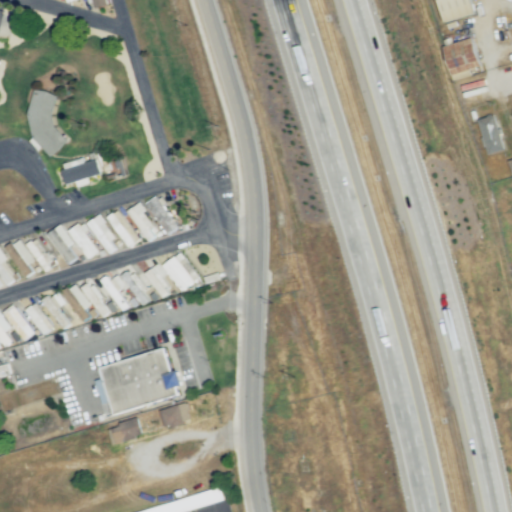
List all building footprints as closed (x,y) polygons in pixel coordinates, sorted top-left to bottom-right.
[(451,80),(470,76),(468,69),(479,67),(473,39),(443,45),(451,80)] [(23,145),(61,154),(66,135),(49,131),(57,95),(36,90),(23,145)] [(78,187),(90,184),(88,178),(101,174),(96,159),(61,170),(65,185),(76,182),(78,187)] [(178,228),(157,196),(145,203),(166,235),(178,228)] [(156,228),(138,204),(127,212),(145,235),(156,228)] [(123,219),(118,211),(108,216),(126,247),(138,240),(125,218),(123,219)] [(115,249),(110,241),(115,238),(100,215),(88,223),(108,254),(115,249)] [(68,231),(88,259),(98,252),(79,224),(68,231)] [(76,258),(69,247),(74,243),(61,225),(48,234),(68,264),(76,258)] [(0,275),(7,285),(17,278),(0,252),(0,275)] [(182,291),(199,278),(180,252),(162,266),(182,291)] [(162,284),(167,281),(158,265),(146,272),(160,297),(167,293),(162,284)] [(118,291),(125,285),(117,273),(103,283),(122,311),(129,306),(118,291)] [(103,316),(108,313),(98,299),(93,302),(103,316)] [(50,330),(47,325),(49,324),(37,303),(26,309),(42,335),(50,330)] [(22,341),(32,335),(15,305),(5,311),(22,341)] [(0,342),(3,347),(11,341),(5,332),(11,328),(0,312),(0,342)] [(179,396),(177,388),(183,386),(179,370),(171,372),(165,349),(99,366),(112,414),(179,396)] [(164,429),(184,424),(179,405),(159,410),(164,429)]
